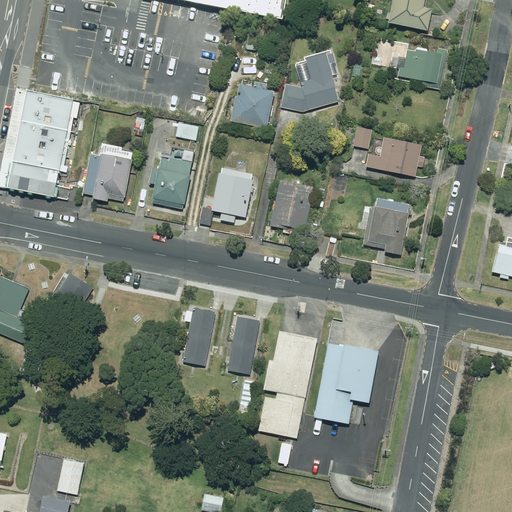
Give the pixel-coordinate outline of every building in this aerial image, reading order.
[(164,0),(279,23),(283,0),(164,0)] [(422,9),(423,0),(391,0),(386,25),(426,33),(430,11),(422,9)] [(262,31),(247,30),(246,50),(261,51),(262,31)] [(289,58),(291,40),(278,39),(277,57),(289,58)] [(394,77),(436,85),(441,56),(414,51),(414,53),(406,52),(402,70),(396,69),(394,77)] [(35,56),(29,86),(70,93),(75,63),(35,56)] [(279,108),(302,113),(337,103),(331,83),(318,87),(316,79),(299,84),(300,89),(298,89),(284,86),(279,108)] [(233,99),(229,123),(266,130),(272,94),(263,92),(264,87),(252,84),(251,90),(236,88),(234,99),(233,99)] [(23,92),(4,191),(51,199),(56,173),(57,173),(71,101),(23,92)] [(174,137),(195,141),(197,129),(177,125),(174,137)] [(355,128),(352,148),(367,150),(370,131),(355,128)] [(367,157),(365,168),(414,178),(420,147),(382,140),(379,159),(367,157)] [(267,144),(250,142),(249,151),(266,153),(267,144)] [(105,204),(106,200),(122,203),(130,155),(119,153),(119,150),(99,146),(97,157),(87,156),(80,195),(90,197),(89,201),(105,204)] [(187,177),(189,165),(167,160),(164,173),(149,170),(146,186),(152,187),(150,201),(182,207),(188,178),(187,177)] [(219,215),(218,222),(233,224),(234,218),(244,219),(251,182),(250,182),(251,176),(219,170),(218,176),(216,176),(212,197),(204,196),(199,224),(208,225),(210,214),(219,215)] [(276,188),(269,229),(286,232),(286,230),(303,233),(311,194),(276,188)] [(372,210),(366,243),(384,247),(383,254),(399,257),(408,208),(374,201),(373,210),(372,210)] [(511,250),(497,247),(490,274),(499,276),(499,279),(506,281),(507,278),(511,278),(511,250)] [(0,272),(0,329),(17,337),(26,318),(9,311),(22,282),(0,272)] [(66,277),(45,309),(69,324),(89,292),(66,277)] [(191,307),(181,361),(204,365),(214,311),(191,307)] [(235,316),(226,370),(249,374),(259,320),(235,316)] [(296,444),(316,343),(278,336),(272,366),(267,365),(262,394),(276,397),(275,404),(264,402),(258,436),(296,444)] [(326,342),(312,416),(348,423),(352,399),(367,402),(377,350),(341,343),(341,344),(326,342)] [(243,380),(237,413),(247,414),(253,381),(243,380)] [(62,458),(56,489),(77,493),(82,462),(62,458)] [(203,493),(199,509),(213,511),(219,511),(222,497),(203,493)] [(65,511),(68,500),(42,494),(38,511),(65,511)]
